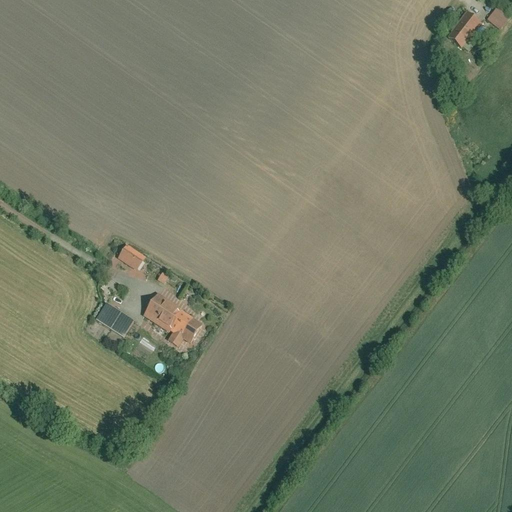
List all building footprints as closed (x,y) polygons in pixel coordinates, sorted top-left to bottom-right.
[(510,14),(497,4),(485,20),(498,30),(510,14)] [(481,24),(465,11),(445,36),(461,49),(481,24)] [(145,256),(126,244),(116,259),(136,272),(145,256)] [(202,324),(157,295),(143,317),(188,346),(202,324)] [(133,321),(105,303),(94,320),(123,338),(133,321)]
